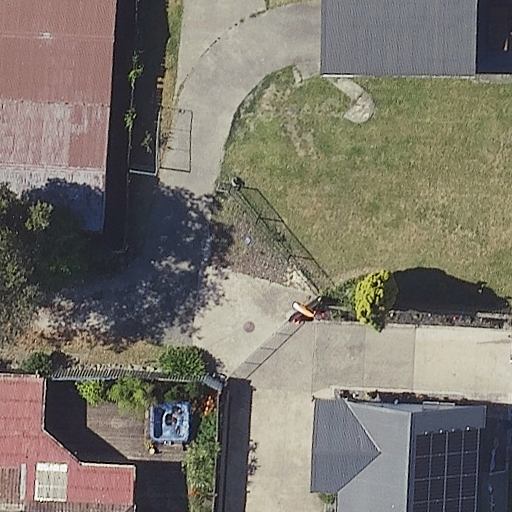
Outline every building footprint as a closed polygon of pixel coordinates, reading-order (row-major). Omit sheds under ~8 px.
[(101,0),(0,0),(0,210),(90,215),(101,0)] [(315,0),(313,57),(460,62),(461,0),(315,0)] [(511,326),(505,326),(500,442),(511,442),(511,326)] [(0,364),(0,511),(117,511),(120,457),(28,453),(31,365),(0,364)] [(467,511),(471,384),(293,379),(286,511),(467,511)]
